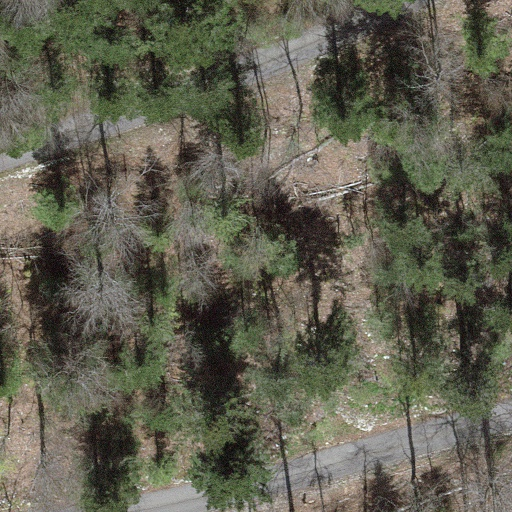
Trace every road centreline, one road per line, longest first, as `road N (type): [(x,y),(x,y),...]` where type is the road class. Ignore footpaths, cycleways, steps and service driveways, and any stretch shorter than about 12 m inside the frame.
road 1 (unclassified): [(0,177),(283,64),(395,0)]
road 2 (unclassified): [(511,410),(206,499),(131,511)]
